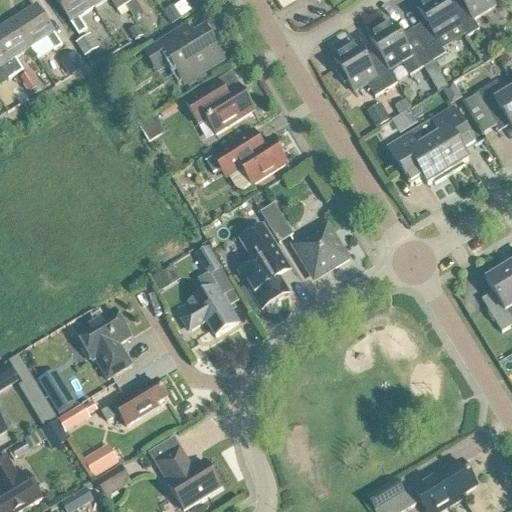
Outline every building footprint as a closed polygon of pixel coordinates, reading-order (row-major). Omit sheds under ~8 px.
[(79,22),(94,12),(86,0),(53,0),(78,38),(86,33),(79,22)] [(118,14),(124,9),(118,0),(86,0),(94,12),(110,2),(118,14)] [(128,0),(118,0),(124,9),(132,4),(128,0)] [(185,0),(167,10),(174,22),(192,12),(185,0)] [(448,12),(440,0),(433,0),(416,11),(425,26),(412,34),(432,67),(446,58),(437,45),(459,31),(447,12),(448,12)] [(447,12),(459,31),(466,42),(479,34),(472,23),(495,10),(488,0),(457,0),(460,4),(448,12),(447,12)] [(35,10),(12,25),(30,53),(46,43),(54,54),(61,50),(35,10)] [(15,63),(30,53),(12,25),(0,32),(0,55),(15,79),(22,74),(15,63)] [(447,91),(432,67),(412,34),(400,41),(391,26),(368,40),(377,55),(389,74),(401,67),(410,80),(423,72),(438,97),(447,91)] [(136,29),(129,34),(135,43),(136,44),(143,40),(136,29)] [(167,61),(184,88),(187,86),(189,89),(204,80),(202,77),(223,64),(205,35),(193,43),(186,33),(153,54),(160,65),(167,61)] [(335,74),(344,88),(348,86),(354,96),(366,88),(375,102),(398,88),(389,74),(377,55),(365,63),(356,48),(333,62),(339,72),(335,74)] [(8,84),(15,79),(0,55),(0,72),(1,72),(8,84)] [(475,99),(498,137),(510,130),(511,133),(511,95),(504,100),(496,86),(475,99)] [(216,139),(254,116),(238,90),(224,99),(217,87),(185,107),(198,129),(206,124),(216,139)] [(453,88),(442,95),(451,109),(462,103),(453,88)] [(376,127),(389,123),(383,105),(370,109),(376,127)] [(429,146),(450,180),(464,171),(463,168),(468,164),(460,152),(472,145),(453,113),(431,126),(434,130),(423,137),(429,146)] [(416,124),(410,114),(394,123),(399,133),(416,124)] [(420,132),(388,152),(408,184),(420,177),(427,189),(433,186),(435,189),(450,180),(429,146),(423,137),(420,132)] [(212,160),(220,174),(236,164),(252,190),(286,169),(271,143),(246,158),(238,144),(212,160)] [(274,208),(260,217),(279,247),(293,239),(274,208)] [(261,315),(289,298),(266,261),(278,253),(263,230),(251,237),(258,249),(247,256),(254,268),(238,277),(261,315)] [(296,251),(314,282),(334,270),(335,273),(349,264),(340,249),(337,251),(326,233),(296,251)] [(207,277),(209,280),(220,274),(207,252),(196,259),(207,277)] [(511,282),(504,269),(501,272),(489,279),(491,282),(486,285),(500,308),(488,315),(502,337),(511,330),(511,282)] [(160,290),(179,284),(174,270),(155,276),(160,290)] [(207,277),(198,283),(206,296),(216,291),(222,301),(233,294),(220,274),(209,280),(207,277)] [(206,326),(216,342),(238,328),(222,301),(216,291),(206,296),(189,307),(194,316),(180,325),(188,336),(202,328),(202,329),(206,326)] [(130,342),(114,315),(76,338),(93,365),(95,364),(107,384),(131,370),(119,349),(130,342)] [(19,361),(9,367),(23,389),(19,391),(27,404),(40,395),(19,361)] [(0,374),(0,395),(17,385),(7,370),(0,374)] [(61,419),(74,411),(58,384),(45,393),(61,419)] [(118,419),(126,431),(157,412),(156,409),(167,403),(156,386),(146,393),(144,390),(113,409),(114,410),(103,417),(108,426),(118,419)] [(92,406),(83,411),(88,418),(96,413),(92,406)] [(49,410),(35,418),(42,430),(56,421),(49,410)] [(42,432),(53,448),(60,443),(50,427),(42,432)] [(156,466),(155,467),(168,488),(167,489),(181,511),(189,511),(221,493),(204,466),(192,473),(179,452),(178,453),(172,444),(151,457),(156,466)] [(24,446),(10,454),(16,463),(29,455),(24,446)] [(118,467),(107,450),(84,464),(94,481),(118,467)] [(26,511),(41,503),(25,477),(18,481),(5,460),(0,462),(0,511),(26,511)] [(446,476),(445,473),(404,498),(395,484),(367,502),(373,511),(411,511),(420,506),(423,511),(447,511),(463,503),(461,500),(477,491),(461,466),(446,476)] [(120,471),(96,486),(106,502),(130,487),(120,471)] [(63,511),(81,511),(93,505),(85,493),(61,507),(63,511)]
